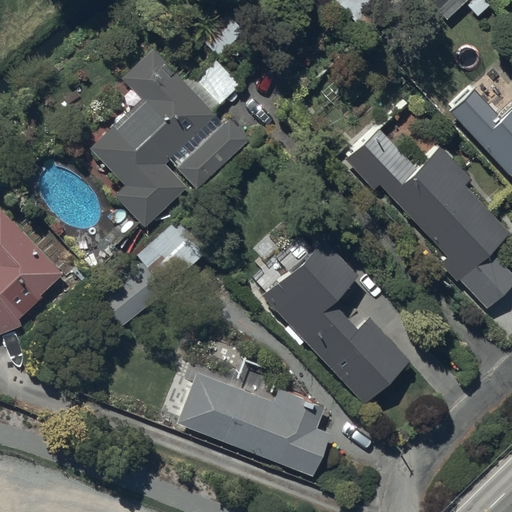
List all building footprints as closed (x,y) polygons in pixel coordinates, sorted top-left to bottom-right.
[(336,0),(362,31),(382,14),(370,0),(336,0)] [(138,97),(86,145),(121,182),(111,191),(142,225),(185,184),(163,160),(167,156),(195,187),(248,138),(231,119),(234,116),(200,79),(192,87),(151,43),(117,74),(138,97)] [(470,84),(445,106),(511,178),(511,100),(498,114),(470,84)] [(375,126),(342,156),(371,186),(377,181),(444,252),(435,260),(453,278),(456,275),(485,305),(511,277),(511,274),(486,249),(507,228),(461,182),(468,176),(436,144),(414,165),(375,126)] [(0,208),(0,329),(17,322),(16,314),(39,292),(38,291),(59,271),(0,208)] [(132,250),(139,259),(89,299),(109,324),(203,248),(176,214),(132,250)] [(258,289),(359,400),(406,357),(365,314),(354,324),(329,297),(357,271),(322,233),(310,244),(299,232),(273,256),(282,266),(258,289)] [(273,397),(194,368),(173,420),(310,472),(327,430),(314,425),(323,403),(278,385),(273,397)] [(0,413),(0,431),(15,439),(22,424),(0,413)] [(122,452),(105,486),(120,493),(137,459),(122,452)]
